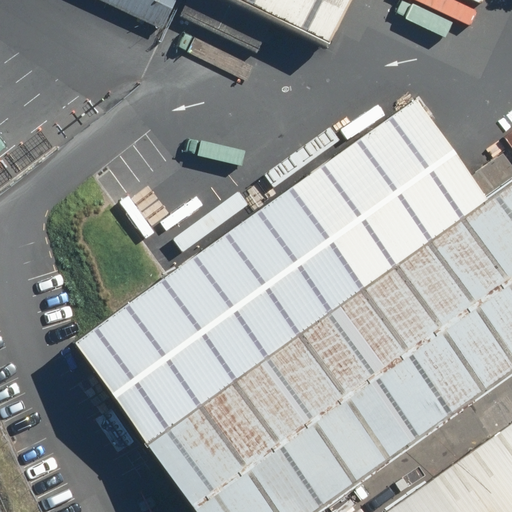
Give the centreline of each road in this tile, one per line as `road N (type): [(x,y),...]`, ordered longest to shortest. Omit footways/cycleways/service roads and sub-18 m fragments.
road 1 (unknown): [(233,76),(176,80),(126,96),(84,122),(24,178),(4,218),(2,252),(14,296),(112,511)]
road 2 (unknown): [(511,31),(431,35),(233,76)]
road 3 (unknown): [(233,76),(188,37),(67,12),(46,0)]
